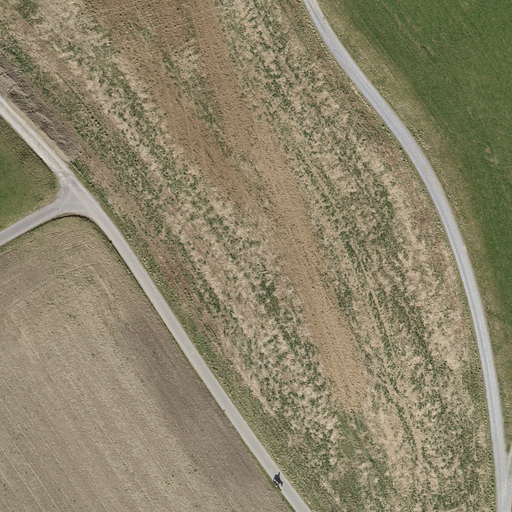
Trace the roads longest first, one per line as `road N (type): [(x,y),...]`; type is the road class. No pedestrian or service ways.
road 1 (track): [(303,511),(80,194),(0,240)]
road 2 (track): [(0,102),(80,194)]
